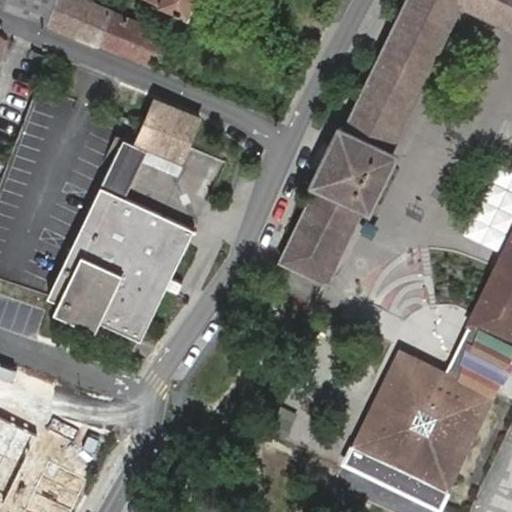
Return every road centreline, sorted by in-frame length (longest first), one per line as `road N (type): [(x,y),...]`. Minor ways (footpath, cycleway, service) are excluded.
road 1 (residential): [(287,140),(0,23)]
road 2 (residential): [(154,394),(245,257),(287,140)]
road 3 (residential): [(0,346),(154,394)]
road 4 (residential): [(287,140),(365,0)]
road 5 (residential): [(110,511),(145,449),(154,394)]
